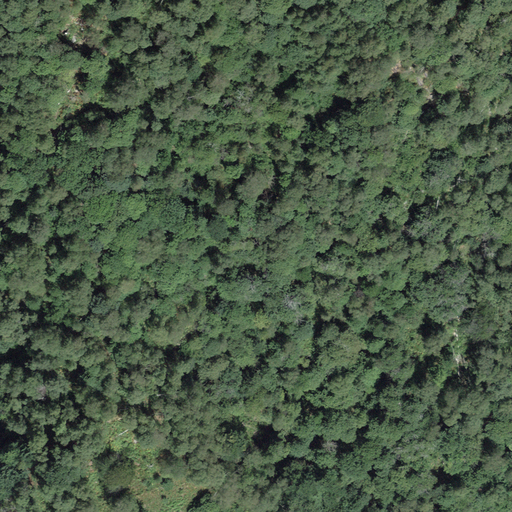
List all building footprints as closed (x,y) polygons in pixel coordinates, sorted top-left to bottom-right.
[(387,14),(373,19),(377,28),(390,23),(387,14)] [(377,28),(373,19),(361,24),(364,34),(377,28)] [(246,136),(237,141),(243,153),(252,148),(246,136)] [(109,184),(99,191),(107,202),(117,195),(109,184)] [(104,212),(96,202),(86,210),(93,220),(104,212)]
